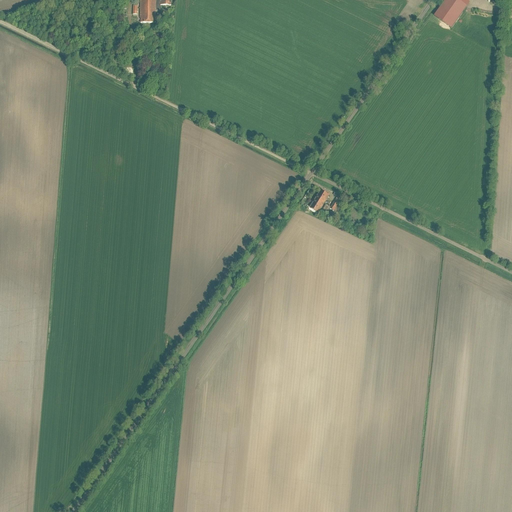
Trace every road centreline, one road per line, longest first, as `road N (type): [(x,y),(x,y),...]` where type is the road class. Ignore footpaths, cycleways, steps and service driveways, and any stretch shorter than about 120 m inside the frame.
road 1 (unclassified): [(74,511),(311,173)]
road 2 (unclassified): [(511,273),(311,173)]
road 3 (unclassified): [(311,173),(436,0)]
road 4 (unclassified): [(163,101),(0,21)]
